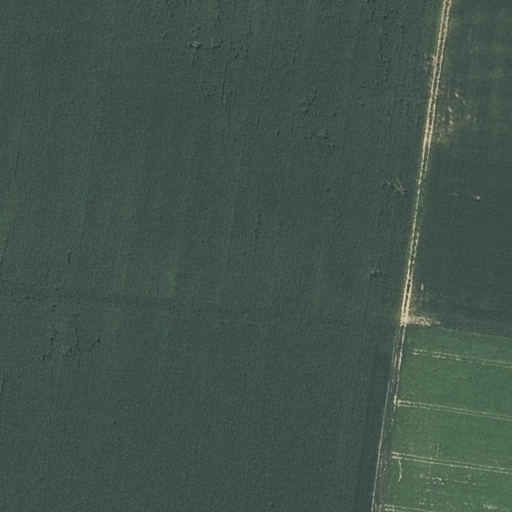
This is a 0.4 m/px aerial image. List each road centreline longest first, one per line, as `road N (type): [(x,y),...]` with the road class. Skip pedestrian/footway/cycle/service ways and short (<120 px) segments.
road 1 (track): [(511,344),(306,314),(0,286)]
road 2 (track): [(379,511),(404,328)]
